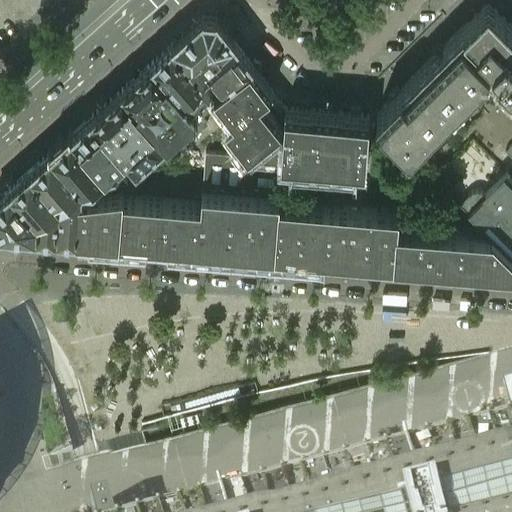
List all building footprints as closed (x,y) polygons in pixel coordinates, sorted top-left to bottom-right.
[(511,24),(487,0),(444,43),(442,41),(433,50),(439,55),(433,61),(430,57),(401,86),(399,84),(389,94),(391,96),(376,110),(412,147),(466,94),(462,90),(487,65),(511,90),(511,24)] [(202,14),(173,40),(203,75),(207,71),(211,68),(207,63),(234,38),(216,15),(202,14)] [(251,61),(234,38),(207,63),(211,68),(207,71),(219,86),(251,61)] [(215,89),(203,75),(173,40),(153,58),(195,105),(207,95),(215,89)] [(195,105),(153,58),(123,85),(169,138),(184,124),(200,110),(195,105)] [(368,112),(349,110),(285,104),(251,61),(219,86),(215,89),(207,95),(215,105),(229,123),(253,153),(254,153),(281,156),(364,162),(368,112)] [(123,85),(91,113),(127,153),(138,165),(169,138),(123,85)] [(215,105),(207,95),(195,105),(200,110),(203,114),(215,105)] [(200,110),(184,124),(194,134),(208,121),(202,114),(203,114),(200,110)] [(71,130),(108,171),(117,182),(128,178),(115,163),(127,153),(91,113),(71,130)] [(71,130),(51,149),(84,186),(108,171),(71,130)] [(51,149),(10,185),(33,212),(32,230),(76,234),(79,199),(83,198),(84,186),(51,149)] [(301,202),(302,191),(278,189),(281,156),(254,153),(253,153),(205,149),(201,202),(199,244),(296,252),(300,201),(301,202)] [(467,192),(459,200),(491,233),(511,252),(511,177),(506,171),(485,192),(481,190),(476,189),(472,190),(467,192)] [(0,227),(32,230),(33,212),(10,185),(0,193),(0,227)] [(125,191),(83,198),(79,199),(76,234),(121,238),(125,196),(125,191)] [(199,244),(201,202),(125,196),(121,238),(199,244)] [(301,202),(300,201),(296,252),(330,254),(334,204),(301,202)] [(369,258),(373,208),(334,204),(330,254),(369,258)] [(394,260),(396,225),(398,210),(373,208),(369,258),(394,260)] [(428,228),(396,225),(394,260),(425,262),(428,228)] [(511,252),(491,233),(428,228),(425,262),(511,269),(511,252)] [(511,511),(511,398),(502,401),(509,429),(407,456),(405,449),(401,450),(403,457),(221,504),(219,498),(216,499),(217,505),(192,511),(109,511),(107,505),(98,507),(89,509),(90,511),(511,511)]
